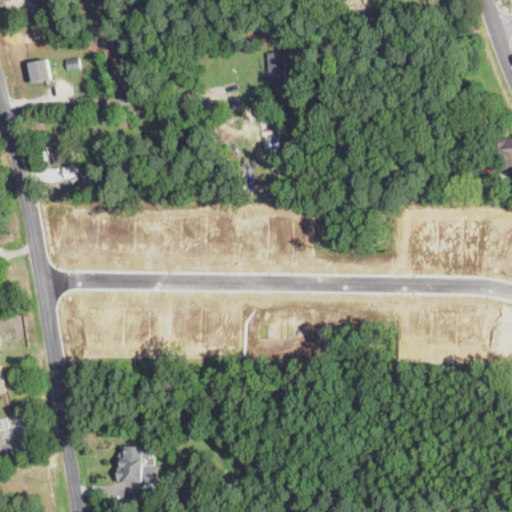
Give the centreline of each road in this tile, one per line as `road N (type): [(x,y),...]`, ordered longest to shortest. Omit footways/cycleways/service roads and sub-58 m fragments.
road 1 (residential): [(42,283),(511,291)]
road 2 (residential): [(0,87),(42,283),(77,511)]
